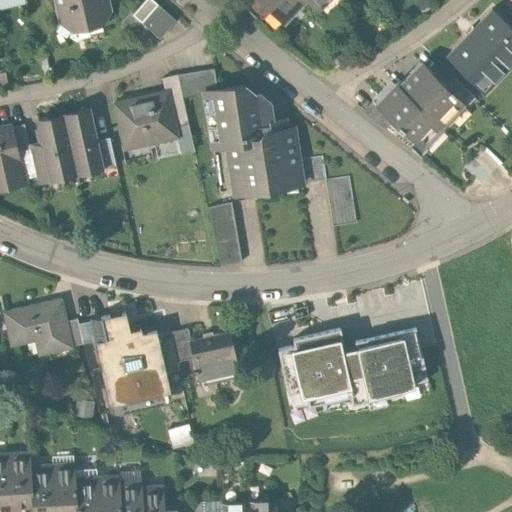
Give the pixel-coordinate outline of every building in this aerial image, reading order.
[(110,8),(108,0),(51,0),(56,21),(69,28),(101,22),(110,8)] [(143,0),(132,13),(142,23),(158,4),(153,0),(143,0)] [(301,0),(259,0),(281,21),(301,0)] [(308,0),(317,9),(326,0),(308,0)] [(432,5),(429,0),(416,0),(421,10),(432,5)] [(511,11),(511,0),(506,0),(503,3),(511,11)] [(511,58),(511,25),(489,3),(443,49),(482,88),(511,58)] [(174,20),(158,4),(142,23),(158,37),(174,20)] [(338,54),(331,57),(334,64),(342,61),(338,54)] [(420,57),(396,81),(441,124),(464,100),(445,81),(420,57)] [(199,87),(216,85),(213,67),(177,73),(181,94),(200,91),(199,87)] [(160,76),(163,89),(171,126),(188,122),(181,94),(177,73),(160,76)] [(445,81),(464,100),(468,103),(475,96),(452,74),(445,81)] [(396,81),(393,78),(373,100),(393,118),(420,145),(441,124),(396,81)] [(216,85),(199,87),(200,91),(208,147),(223,145),(230,193),(303,181),(300,158),(295,124),(288,124),(286,114),(272,116),(270,99),(258,89),(254,91),(242,80),(216,85)] [(163,89),(110,98),(121,148),(154,142),(157,159),(194,152),(188,122),(171,126),(163,89)] [(384,128),(393,118),(373,100),(364,110),(384,128)] [(61,112),(74,173),(103,167),(97,139),(89,105),(61,112)] [(61,112),(33,118),(38,140),(47,179),(74,173),(61,112)] [(10,120),(0,122),(0,186),(23,182),(16,152),(11,126),(10,120)] [(24,123),(11,126),(16,152),(29,149),(28,142),(24,123)] [(108,136),(97,139),(103,167),(115,165),(108,136)] [(36,182),(47,179),(38,140),(28,142),(29,149),(36,182)] [(484,145),(464,165),(481,181),(500,160),(484,145)] [(322,155),(300,158),(303,181),(325,178),(322,155)] [(349,175),(325,178),(332,225),(356,221),(349,175)] [(231,201),(207,207),(220,265),(241,261),(231,201)] [(60,295),(0,309),(9,344),(33,338),(37,354),(71,346),(71,343),(65,319),(60,295)] [(77,316),(65,319),(71,343),(82,341),(77,316)] [(156,322),(91,336),(102,386),(167,372),(166,368),(159,338),(156,322)] [(430,384),(416,325),(355,339),(356,345),(345,348),(340,326),(293,337),(295,343),(277,347),(291,407),(350,394),(352,402),(430,384)] [(190,355),(186,338),(183,327),(169,331),(170,336),(176,359),(190,355)] [(229,328),(186,338),(190,355),(197,382),(234,373),(230,355),(235,354),(229,328)] [(170,336),(159,338),(166,368),(178,365),(176,359),(170,336)] [(93,400),(76,398),(74,416),(91,419),(93,400)] [(30,506),(28,461),(27,448),(5,449),(9,507),(16,507),(30,506)] [(0,507),(4,507),(9,507),(5,449),(0,449),(0,507)] [(73,459),(50,460),(52,511),(75,511),(73,468),(73,459)] [(52,511),(50,460),(28,461),(30,506),(30,511),(52,511)] [(117,466),(95,467),(97,511),(119,511),(117,476),(117,466)] [(97,511),(95,467),(73,468),(75,511),(97,511)] [(140,475),(117,476),(119,511),(142,511),(141,484),(140,475)] [(161,482),(141,484),(142,511),(176,511),(177,505),(162,505),(161,482)] [(266,497),(220,500),(219,511),(275,511),(275,509),(267,509),(266,497)] [(202,511),(219,511),(220,500),(202,500),(202,511)]
